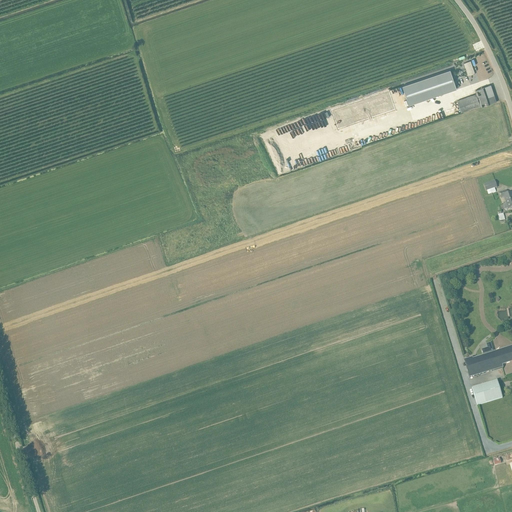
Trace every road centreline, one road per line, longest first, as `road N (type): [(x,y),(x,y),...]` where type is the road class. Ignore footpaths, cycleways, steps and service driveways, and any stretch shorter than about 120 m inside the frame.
road 1 (unclassified): [(511,112),(486,45),(456,0)]
road 2 (unclassified): [(37,511),(0,391)]
